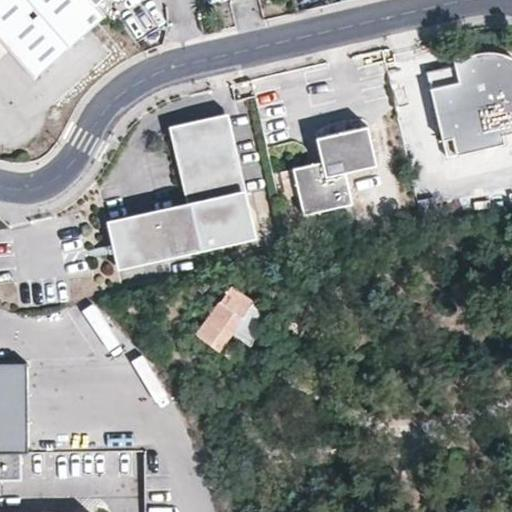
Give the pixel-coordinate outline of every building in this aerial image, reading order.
[(0,0),(0,47),(25,75),(94,13),(80,0),(0,0)] [(511,135),(511,58),(499,54),(481,54),(455,60),(456,67),(428,73),(448,159),(506,146),(504,137),(511,135)] [(229,112),(171,125),(189,202),(201,252),(258,238),(229,112)] [(378,167),(369,128),(318,140),(323,164),(294,170),(305,217),(354,206),(346,174),(378,167)] [(201,252),(189,202),(109,220),(121,272),(201,252)] [(233,334),(253,305),(231,290),(198,334),(225,357),(235,351),(228,342),(233,334)] [(0,511),(90,511),(51,511),(0,511),(0,478),(24,478),(26,360),(0,360),(0,511)]
